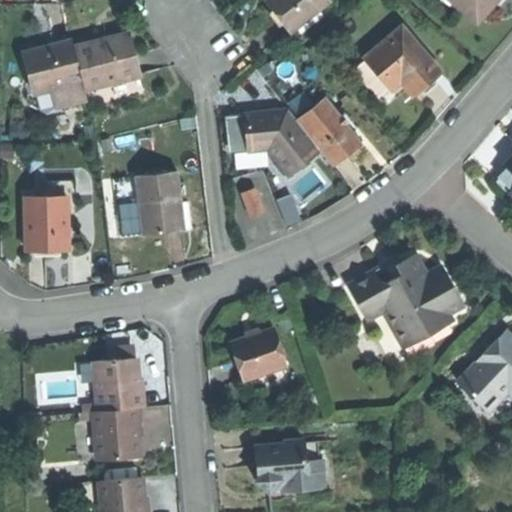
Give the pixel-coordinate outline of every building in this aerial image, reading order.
[(271,0),(285,17),(295,30),(332,0),(271,0)] [(464,0),(488,20),(504,0),(464,0)] [(410,22),(372,54),(400,86),(407,80),(419,94),(435,81),(449,68),(410,22)] [(106,38),(79,45),(88,79),(90,88),(146,74),(135,31),(106,38)] [(41,91),(88,79),(79,45),(77,37),(51,44),(30,49),(41,91)] [(92,94),(90,88),(88,79),(41,91),(45,106),(92,94)] [(322,84),(293,107),(326,151),(342,139),(356,128),(322,84)] [(296,174),(326,151),(293,107),(253,108),(254,124),(255,141),(272,141),(296,174)] [(183,172),(141,176),(145,234),(188,231),(186,203),(183,172)] [(511,175),(503,184),(510,190),(511,187),(511,175)] [(245,187),(255,214),(267,210),(258,182),(245,187)] [(69,196),(29,197),(30,252),(50,251),(71,251),(69,196)] [(383,270),(356,284),(374,320),(391,311),(409,348),(457,324),(453,316),(470,308),(449,268),(435,275),(425,254),(404,265),(409,275),(400,280),(390,285),(383,270)] [(258,336),(237,343),(250,379),(294,364),(281,328),(258,336)] [(480,364),(462,383),(493,413),(511,395),(511,394),(511,332),(489,355),(480,364)] [(476,360),(480,364),(489,355),(485,351),(476,360)] [(101,361),(104,412),(141,409),(145,409),(144,381),(142,358),(101,361)] [(151,381),(144,381),(145,409),(153,409),(152,395),(151,381)] [(506,427),(511,420),(511,396),(511,395),(493,413),(506,427)] [(104,412),(99,412),(102,460),(145,457),(144,443),(143,430),(141,409),(104,412)] [(154,430),(153,409),(145,409),(141,409),(143,430),(154,430)] [(310,441),(261,442),(262,463),(262,478),(273,488),(319,487),(319,459),(311,459),(310,441)] [(324,441),(310,441),(311,459),(319,459),(325,459),(324,441)] [(336,458),(325,459),(319,459),(319,487),(336,486),(336,458)] [(104,481),(105,511),(148,511),(147,500),(147,479),(104,481)]
